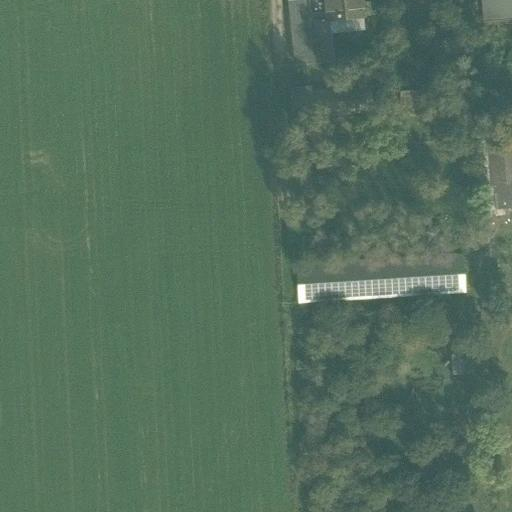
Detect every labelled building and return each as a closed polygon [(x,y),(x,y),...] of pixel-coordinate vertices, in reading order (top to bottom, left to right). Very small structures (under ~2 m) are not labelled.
[(322,0),(305,0),(296,1),(297,20),(324,17),(322,0)] [(358,0),(322,0),(324,17),(360,13),(358,0)] [(483,22),(498,20),(495,0),(482,0),(481,0),(483,22)] [(511,0),(495,0),(498,20),(511,18),(511,0)] [(324,17),(325,27),(361,23),(360,13),(324,17)] [(325,27),(324,17),(297,20),(299,60),(322,58),(320,27),(325,27)] [(369,86),(307,89),(308,116),(370,112),(369,86)] [(307,89),(293,90),(296,147),(310,146),(308,116),(307,89)] [(491,150),(511,149),(511,155),(511,154),(511,136),(490,138),(491,150)] [(490,138),(478,140),(481,188),(511,185),(511,165),(511,155),(511,149),(491,150),(490,138)] [(511,185),(481,188),(483,212),(511,209),(511,185)] [(463,256),(297,266),(299,303),(465,293),(463,256)]
